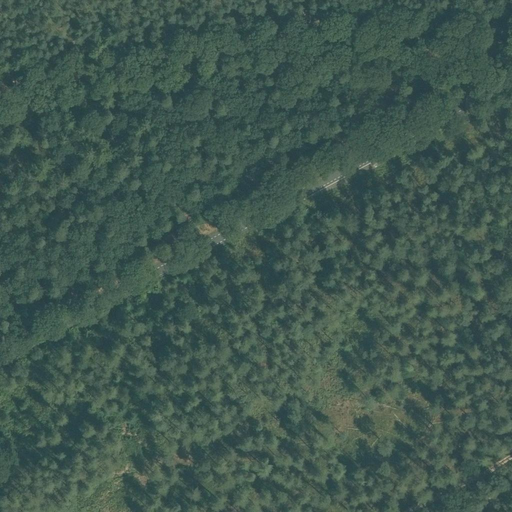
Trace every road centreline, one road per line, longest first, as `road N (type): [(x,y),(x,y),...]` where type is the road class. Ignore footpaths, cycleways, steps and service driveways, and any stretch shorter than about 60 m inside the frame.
road 1 (tertiary): [(0,357),(511,82)]
road 2 (track): [(511,34),(278,45),(0,85)]
road 3 (track): [(511,288),(474,264),(376,254),(305,193)]
